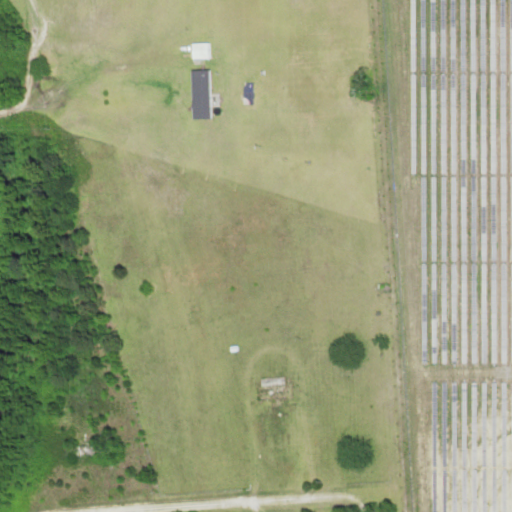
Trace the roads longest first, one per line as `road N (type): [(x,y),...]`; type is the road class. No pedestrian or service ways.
road 1 (residential): [(150,511),(347,497)]
road 2 (residential): [(32,0),(28,91),(0,113)]
